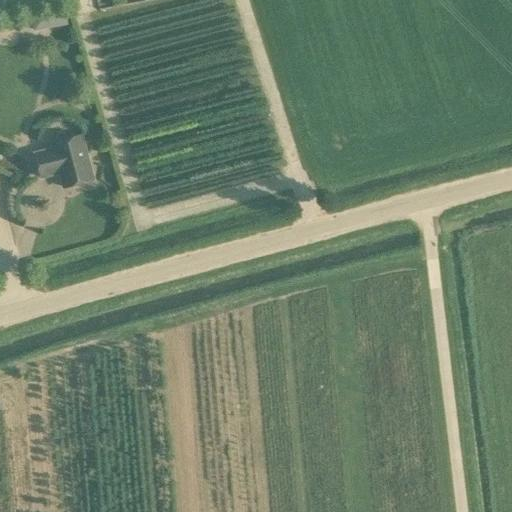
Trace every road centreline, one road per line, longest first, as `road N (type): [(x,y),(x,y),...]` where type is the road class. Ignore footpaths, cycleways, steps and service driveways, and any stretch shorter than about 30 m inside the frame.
road 1 (unclassified): [(0,318),(511,182)]
road 2 (track): [(460,511),(425,205)]
